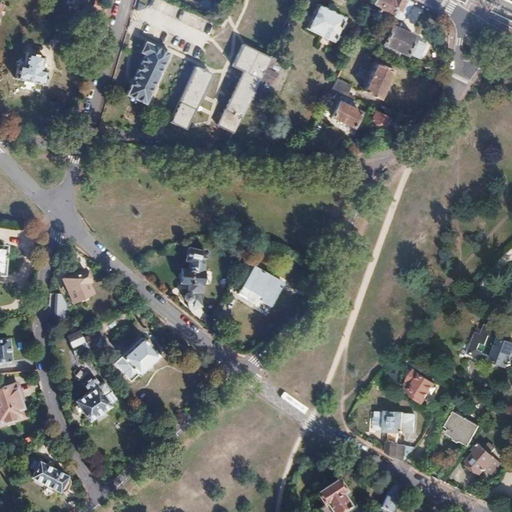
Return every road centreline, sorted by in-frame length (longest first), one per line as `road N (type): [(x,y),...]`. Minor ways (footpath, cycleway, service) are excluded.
road 1 (residential): [(80,150),(298,157),(349,154),(406,136)]
road 2 (residential): [(104,499),(87,479),(46,382),(40,338),(59,212)]
road 3 (residential): [(396,149),(303,313),(242,372)]
road 4 (residential): [(242,372),(394,473),(471,511)]
road 5 (residential): [(59,212),(242,372)]
road 6 (residential): [(242,372),(104,499)]
road 7 (residential): [(80,150),(125,0)]
